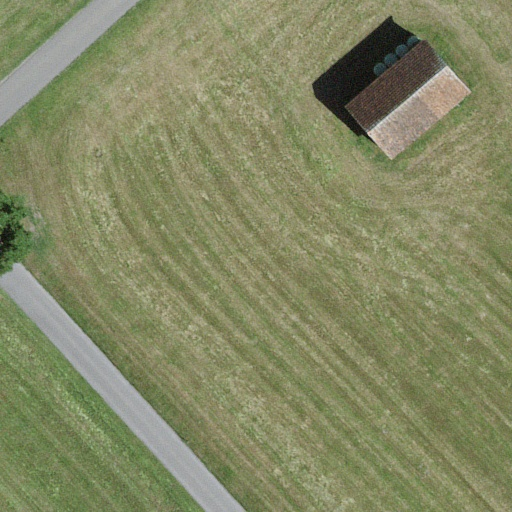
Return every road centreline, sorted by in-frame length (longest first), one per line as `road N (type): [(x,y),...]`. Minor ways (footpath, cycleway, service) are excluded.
road 1 (track): [(0,271),(222,511)]
road 2 (track): [(118,0),(0,108)]
